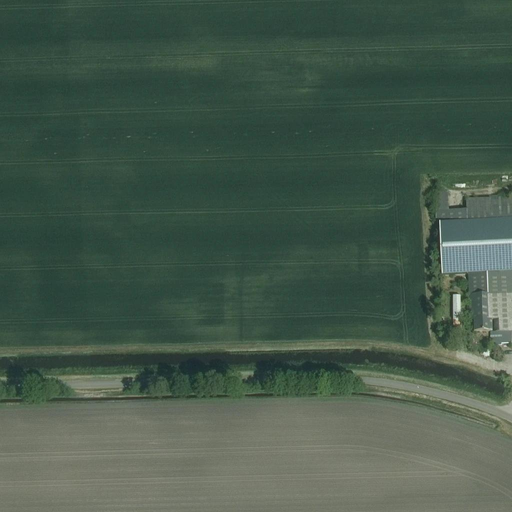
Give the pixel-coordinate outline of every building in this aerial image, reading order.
[(511,197),(466,200),(467,211),(467,222),(511,220),(511,197)] [(445,223),(467,222),(467,211),(449,212),(436,213),(437,224),(445,223)] [(446,275),(511,273),(511,221),(467,222),(445,223),(446,275)] [(491,295),(472,296),(474,320),(492,320),(491,295)] [(493,343),(511,342),(511,336),(507,337),(507,331),(493,332),(493,343)]
